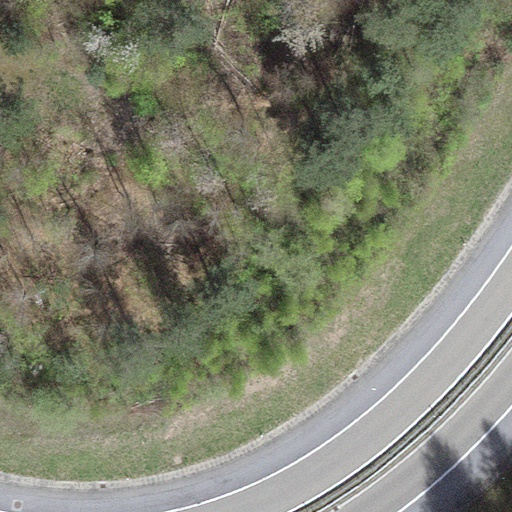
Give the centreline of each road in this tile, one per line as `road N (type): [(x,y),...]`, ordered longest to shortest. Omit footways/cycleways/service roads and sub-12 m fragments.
road 1 (motorway): [(511,273),(391,411),(314,470),(230,511)]
road 2 (motorway): [(381,511),(511,387)]
